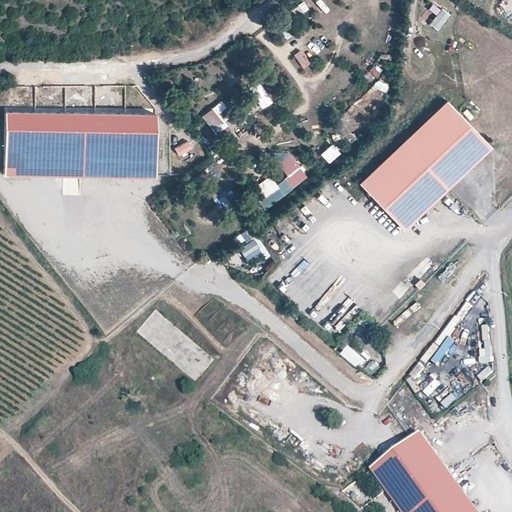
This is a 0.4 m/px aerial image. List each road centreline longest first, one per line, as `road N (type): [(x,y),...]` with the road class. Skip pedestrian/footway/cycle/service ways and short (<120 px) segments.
road 1 (track): [(493,251),(398,370),(373,390),(358,387),(234,286),(172,255),(150,232),(146,195),(160,177),(165,118),(138,66)]
road 2 (track): [(278,0),(201,51),(138,66),(0,65)]
road 3 (residential): [(511,429),(493,251),(511,233)]
